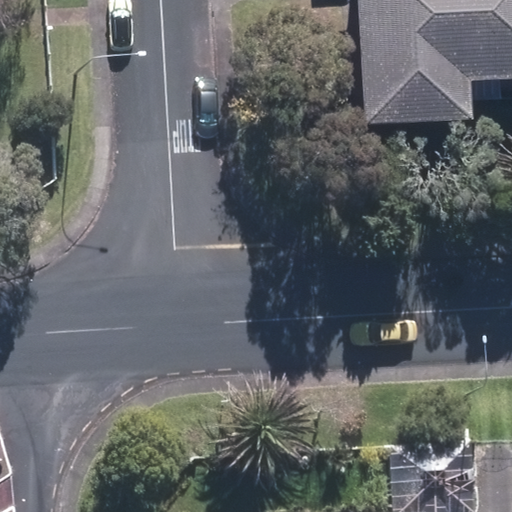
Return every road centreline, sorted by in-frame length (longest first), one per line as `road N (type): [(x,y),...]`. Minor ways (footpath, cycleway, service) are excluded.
road 1 (residential): [(511,303),(177,327)]
road 2 (residential): [(177,327),(161,0)]
road 3 (residential): [(177,327),(0,337)]
